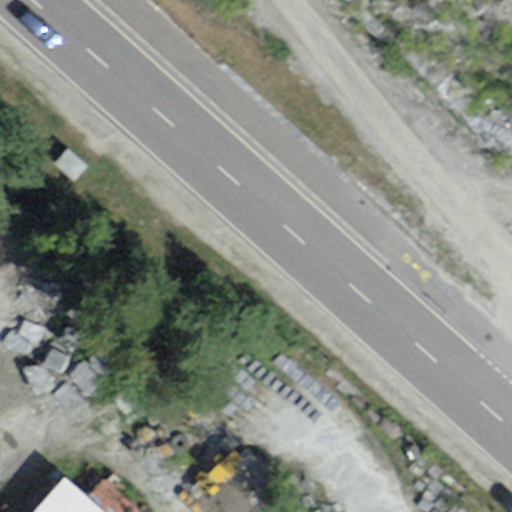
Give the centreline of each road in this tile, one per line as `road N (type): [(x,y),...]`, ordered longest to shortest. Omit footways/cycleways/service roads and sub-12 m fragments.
road 1 (secondary): [(511,406),(42,0)]
road 2 (track): [(0,431),(53,417),(147,463),(181,511)]
